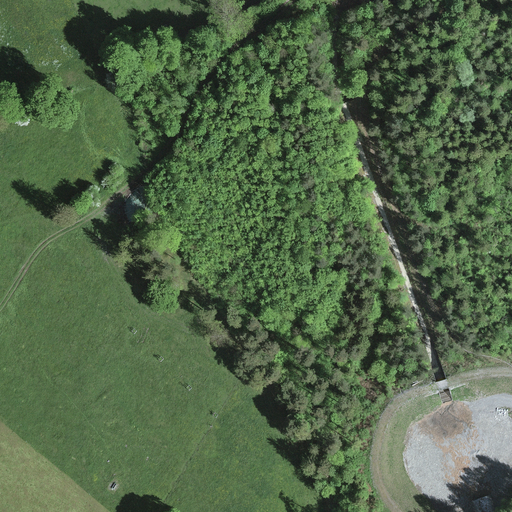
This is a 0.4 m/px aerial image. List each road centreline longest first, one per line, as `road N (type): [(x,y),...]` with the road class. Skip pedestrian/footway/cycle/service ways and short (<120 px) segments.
road 1 (track): [(448,0),(384,48),(369,77),(366,117),(449,325),(474,351),(511,364)]
road 2 (track): [(290,0),(239,44),(174,143),(116,199)]
road 3 (track): [(511,371),(401,400),(380,449),(382,481),(403,511)]
